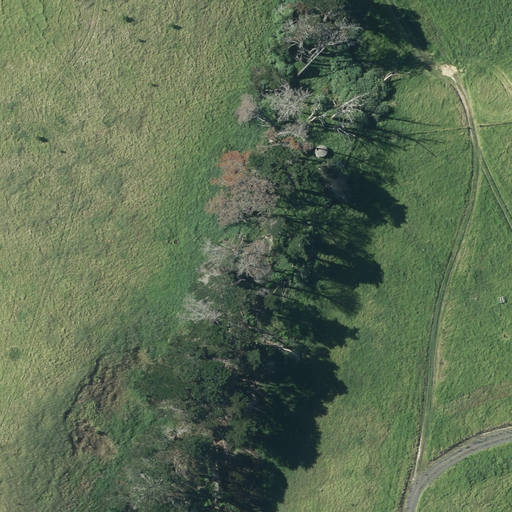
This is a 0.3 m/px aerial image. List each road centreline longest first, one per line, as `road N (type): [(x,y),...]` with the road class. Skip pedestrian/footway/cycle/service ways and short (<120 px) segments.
road 1 (track): [(411,0),(461,93),(479,162),(511,221)]
road 2 (track): [(409,511),(415,482),(471,447),(511,437)]
